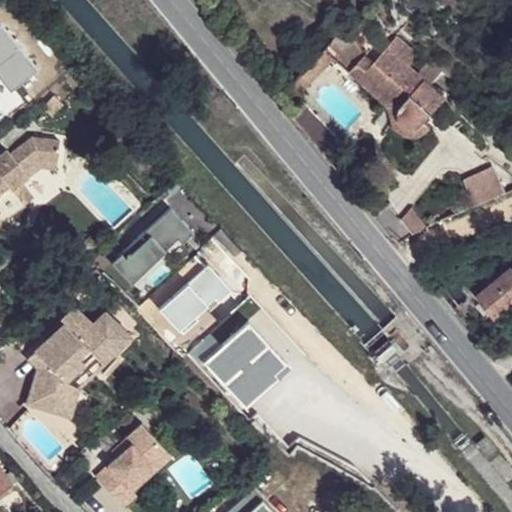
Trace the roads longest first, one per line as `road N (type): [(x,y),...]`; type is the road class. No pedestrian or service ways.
road 1 (tertiary): [(511,415),(176,0)]
road 2 (unknown): [(482,511),(312,387)]
